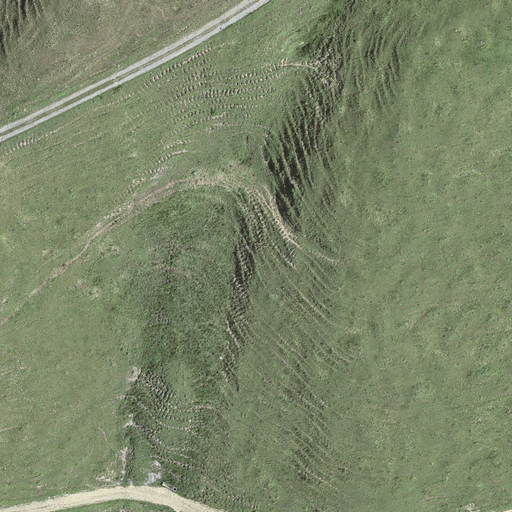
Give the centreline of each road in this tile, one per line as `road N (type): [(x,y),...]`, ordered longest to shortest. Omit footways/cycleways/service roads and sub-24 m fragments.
road 1 (track): [(0,136),(266,0)]
road 2 (track): [(9,511),(143,490),(204,511)]
